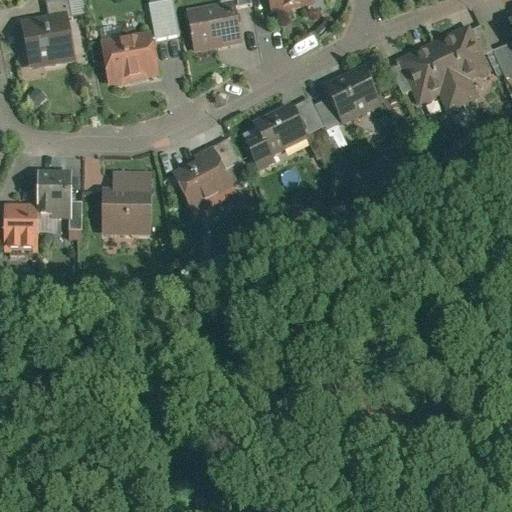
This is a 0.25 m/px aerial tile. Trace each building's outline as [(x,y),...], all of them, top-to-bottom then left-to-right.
[(143,6),(151,48),(176,43),(166,0),(153,0),(155,4),(143,6)] [(215,13),(232,10),(233,15),(248,12),(246,4),(245,0),(212,0),(215,11),(215,13)] [(262,0),(262,1),(266,22),(309,14),(306,0),(262,0)] [(77,5),(64,8),(67,26),(81,24),(77,5)] [(232,10),(215,13),(215,11),(183,17),(191,61),(239,52),(233,15),(232,10)] [(62,21),(16,30),(25,80),(72,72),(62,21)] [(511,50),(487,60),(500,85),(506,83),(507,86),(511,84),(511,27),(504,31),(511,50)] [(411,58),(391,67),(413,114),(434,105),(442,123),(476,108),(467,89),(486,80),(479,64),(467,38),(464,33),(448,41),(451,49),(442,53),(439,45),(420,54),(423,62),(414,66),(411,58)] [(467,38),(479,64),(487,60),(475,34),(467,38)] [(147,39),(93,50),(103,96),(156,85),(147,39)] [(324,108),(335,132),(336,134),(376,115),(358,75),(318,94),(324,108)] [(306,106),(289,114),(302,143),(319,135),(310,115),(306,106)] [(324,108),(310,115),(319,135),(321,139),(335,132),(324,108)] [(270,173),(267,166),(304,148),(302,143),(289,114),(287,111),(250,128),(257,144),(242,150),(256,179),(270,173)] [(225,147),(208,155),(229,198),(246,189),(225,147)] [(229,198),(208,155),(167,175),(191,223),(208,214),(205,209),(229,198)] [(32,212),(32,235),(66,235),(66,210),(67,176),(32,175),(32,212)] [(148,246),(149,181),(109,181),(109,197),(98,197),(98,245),(148,246)] [(78,210),(66,210),(66,235),(66,239),(78,239),(78,210)] [(32,212),(0,212),(0,253),(0,260),(32,261),(32,235),(32,212)]
